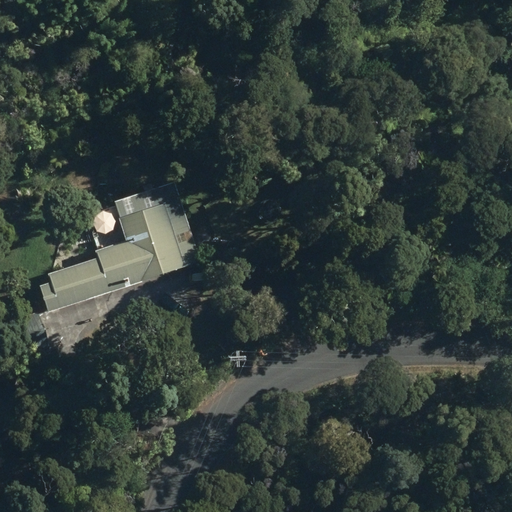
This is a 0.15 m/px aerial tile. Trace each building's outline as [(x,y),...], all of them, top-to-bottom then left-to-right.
[(93,252),(96,259),(45,276),(47,283),(36,287),(44,312),(101,294),(109,317),(189,290),(181,267),(197,262),(171,183),(112,203),(125,242),(93,252)] [(209,202),(216,221),(228,216),(220,198),(209,202)] [(255,253),(258,267),(270,264),(267,250),(255,253)] [(219,312),(184,333),(191,344),(225,323),(219,312)] [(34,316),(5,324),(9,339),(38,331),(34,316)]
